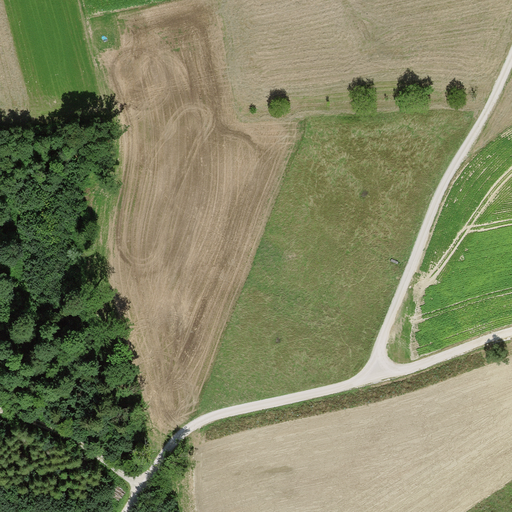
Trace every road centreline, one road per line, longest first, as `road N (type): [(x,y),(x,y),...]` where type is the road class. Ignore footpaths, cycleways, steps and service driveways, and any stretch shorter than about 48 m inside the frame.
road 1 (track): [(126,511),(200,422),(431,364),(511,333)]
road 2 (track): [(373,377),(438,192),(511,56)]
road 3 (track): [(140,489),(95,451),(0,410)]
